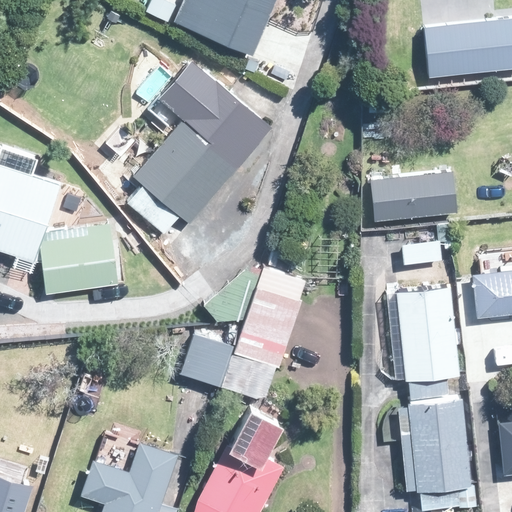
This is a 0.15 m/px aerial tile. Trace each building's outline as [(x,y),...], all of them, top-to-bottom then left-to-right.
[(180,0),(173,17),(252,51),(268,15),(274,0),(180,0)] [(511,64),(511,14),(476,18),(458,20),(462,69),(465,69),(466,80),(489,77),(488,67),(511,64)] [(410,36),(390,55),(403,68),(422,50),(410,36)] [(271,126),(231,91),(215,77),(201,93),(166,133),(154,148),(138,165),(133,172),(143,181),(136,189),(128,198),(164,229),(180,211),(189,219),(271,126)] [(345,94),(326,92),(320,135),(339,138),(345,94)] [(125,153),(137,140),(123,127),(108,142),(123,155),(125,153)] [(0,246),(40,260),(67,185),(0,161),(0,246)] [(382,180),(386,218),(463,210),(459,171),(382,180)] [(49,241),(54,291),(124,283),(119,233),(49,241)] [(405,260),(447,258),(445,239),(404,242),(405,255),(405,260)] [(273,248),(269,260),(288,266),(292,254),(273,248)] [(299,296),(305,277),(262,263),(260,270),(258,269),(245,265),(210,295),(202,309),(236,320),(237,316),(244,317),(234,348),(279,363),(301,297),(299,296)] [(511,268),(471,272),(475,311),(475,315),(486,313),(511,311),(511,310),(511,268)] [(448,371),(460,370),(459,368),(450,283),(397,288),(402,336),(393,336),(397,376),(411,375),(413,393),(413,395),(450,391),(450,390),(449,382),(448,371)] [(219,382),(231,342),(192,330),(180,370),(183,371),(219,382)] [(470,482),(465,436),(461,393),(407,399),(408,402),(398,403),(404,457),(407,488),(420,487),(422,505),(459,501),(459,495),(465,495),(464,482),(470,482)] [(263,452),(280,420),(249,403),(229,441),(227,439),(198,492),(192,511),(257,511),(259,509),(283,462),(279,460),(263,452)] [(511,511),(511,417),(499,419),(503,463),(504,471),(511,470),(511,511)] [(178,450),(175,449),(140,438),(139,440),(130,467),(97,456),(92,454),(80,490),(105,498),(100,511),(174,511),(177,505),(161,499),(178,450)] [(0,511),(36,511),(45,486),(0,471),(0,511)] [(496,499),(495,482),(479,483),(480,511),(505,511),(505,498),(496,499)]
